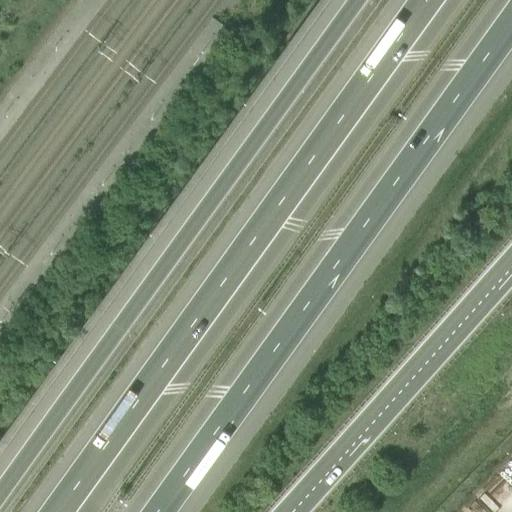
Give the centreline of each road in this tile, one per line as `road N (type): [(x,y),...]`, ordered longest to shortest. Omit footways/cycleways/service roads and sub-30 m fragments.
road 1 (motorway): [(430,0),(61,511)]
road 2 (motorway): [(355,0),(0,504)]
road 3 (motorway): [(160,511),(511,26)]
road 4 (motorway): [(289,511),(511,261)]
